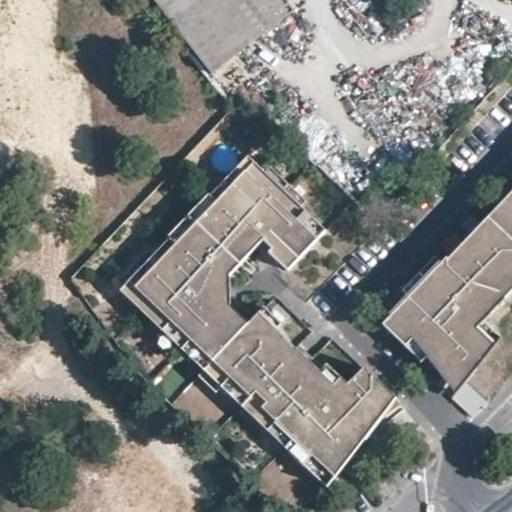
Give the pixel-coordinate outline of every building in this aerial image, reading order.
[(153,0),(214,77),(291,14),(279,0),(153,0)] [(279,0),(291,14),(296,10),(288,0),(279,0)] [(225,273),(259,238),(268,246),(264,251),(283,269),(321,229),(244,155),(115,289),(312,478),(391,396),(369,375),(346,399),(336,390),(255,311),(245,321),(227,304),(225,273)] [(511,188),(442,261),(441,259),(384,317),(421,357),(438,339),(467,367),(488,345),(470,328),(479,320),(511,285),(511,188)] [(421,357),(384,317),(377,325),(416,362),(421,357)] [(479,320),(470,328),(488,345),(496,337),(479,320)] [(0,372),(23,355),(0,325),(0,372)] [(438,339),(421,357),(450,394),(467,367),(438,339)] [(360,366),(336,390),(346,399),(369,375),(360,366)] [(93,511),(170,511),(203,477),(162,439),(93,511)]
